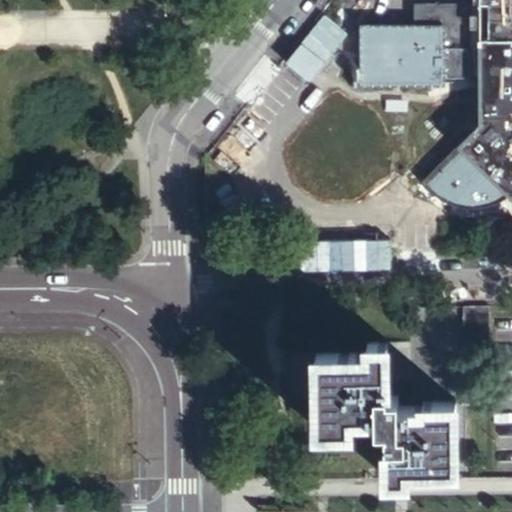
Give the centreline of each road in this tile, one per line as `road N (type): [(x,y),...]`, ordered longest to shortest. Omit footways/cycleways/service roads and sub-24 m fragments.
road 1 (residential): [(511,278),(163,288)]
road 2 (unclassified): [(163,288),(168,140),(276,0)]
road 3 (tertiary): [(183,511),(180,390),(152,322)]
road 4 (tertiary): [(152,322),(91,292),(0,287)]
